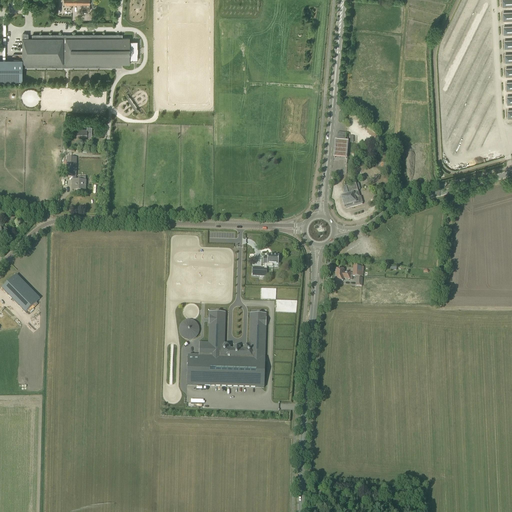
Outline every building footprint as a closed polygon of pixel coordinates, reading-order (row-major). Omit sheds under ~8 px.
[(64,0),(64,4),(82,5),(82,11),(90,11),(90,3),(95,3),(94,0),(64,0)] [(511,12),(503,13),(503,18),(503,20),(511,19),(511,12)] [(511,26),(503,27),(503,31),(504,34),(511,33),(511,26)] [(23,34),(23,67),(122,67),(122,64),(130,64),(130,61),(130,54),(130,48),(130,41),(130,38),(122,38),(122,35),(32,35),(32,38),(28,38),(28,34),(23,34)] [(87,131),(92,131),(92,127),(87,127),(87,129),(77,129),(77,137),(87,137),(87,131)] [(345,142),(346,133),(337,133),(338,133),(337,141),(345,142)] [(366,134),(364,140),(374,143),(376,137),(366,134)] [(348,143),(335,142),(334,159),(346,161),(348,143)] [(76,176),(76,158),(67,158),(67,176),(76,176)] [(85,191),(86,181),(73,181),(72,190),(85,191)] [(349,195),(341,197),(344,206),(344,209),(349,208),(352,207),(358,206),(358,205),(362,204),(360,197),(356,184),(346,187),(348,194),(349,194),(349,195)] [(369,200),(372,199),(368,190),(362,192),(364,198),(368,196),(369,200)] [(253,268),(252,276),(267,277),(267,269),(267,267),(273,267),(273,264),(278,264),(279,256),(268,255),(267,258),(263,258),(263,264),(264,264),(264,269),(253,268)] [(336,269),(335,275),(350,276),(352,276),(362,277),(363,268),(353,267),(353,273),(343,272),(344,270),(336,269)] [(16,275),(2,289),(26,313),(40,299),(16,275)] [(0,301),(13,315),(19,309),(1,291),(0,292),(0,301)] [(188,355),(187,385),(229,387),(239,387),(264,388),(265,358),(263,358),(264,327),(266,327),(266,318),(266,314),(259,314),(259,313),(257,313),(257,314),(250,313),(250,319),(251,319),(251,346),(249,346),(249,345),(243,347),(244,349),(243,349),(240,349),(240,347),(234,347),(234,349),(230,349),(229,348),(230,347),(225,344),(224,345),(223,345),(224,318),(225,318),(225,313),(218,312),(216,312),(209,312),(209,316),(209,325),(210,325),(210,345),(200,344),(200,343),(199,343),(199,356),(199,359),(190,359),(190,356),(188,355)] [(183,342),(200,337),(195,319),(178,324),(183,342)]
